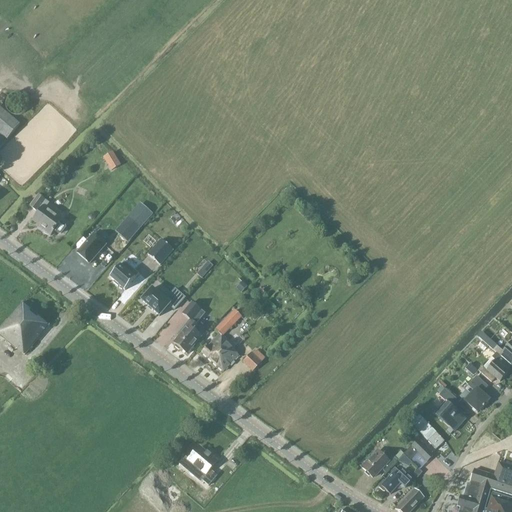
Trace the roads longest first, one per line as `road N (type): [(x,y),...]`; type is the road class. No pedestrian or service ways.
road 1 (tertiary): [(373,511),(0,242)]
road 2 (track): [(419,276),(273,442)]
